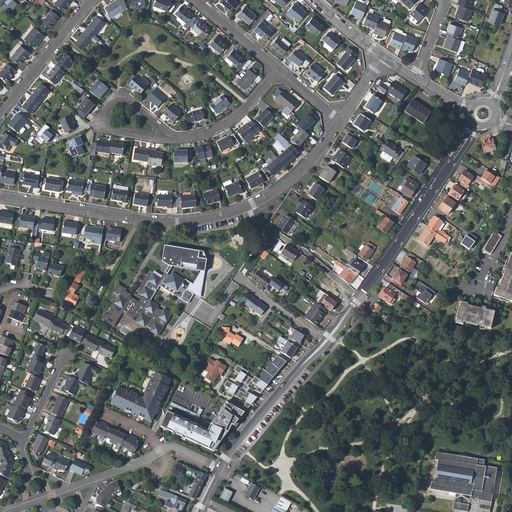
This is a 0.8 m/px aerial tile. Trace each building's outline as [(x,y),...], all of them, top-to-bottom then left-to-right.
[(13,10),(18,4),(13,0),(11,0),(7,4),(13,10)] [(57,0),(54,4),(63,11),(70,2),(71,3),(73,0),(57,0)] [(105,8),(111,18),(124,9),(123,9),(117,0),(115,0),(112,2),(113,3),(105,8)] [(117,0),(123,9),(126,7),(124,0),(117,0)] [(155,0),(153,6),(167,11),(170,0),(155,0)] [(220,0),(220,1),(231,11),(238,3),(234,0),(220,0)] [(356,0),(350,14),(361,18),(367,5),(357,0),(356,0)] [(458,0),(457,4),(459,5),(470,9),(473,0),(458,0)] [(306,12),(295,2),(285,14),(290,18),(292,16),(299,21),(306,12)] [(427,11),(419,3),(409,13),(418,21),(427,11)] [(488,21),(499,25),(503,13),(499,12),(502,6),(495,3),(488,21)] [(181,5),(175,13),(185,22),(183,25),(186,28),(195,18),(192,15),(192,14),(181,5)] [(468,21),(472,10),(470,9),(459,5),(455,16),(468,21)] [(241,17),(249,24),(256,15),(245,6),(237,16),(240,19),(241,17)] [(363,24),(374,29),(378,19),(379,16),(372,13),(374,10),(370,8),(369,12),(368,12),(363,24)] [(41,23),(49,30),(60,17),(51,10),(41,23)] [(96,15),(86,28),(95,35),(105,23),(96,15)] [(305,25),(317,35),(324,27),(312,17),(305,25)] [(383,21),(378,19),(374,29),(373,32),(384,36),(390,22),(389,20),(385,18),(383,21)] [(192,28),(203,37),(210,29),(199,20),(192,28)] [(254,30),(265,40),(273,31),(265,24),(266,23),(262,20),(254,30)] [(450,24),(445,35),(448,36),(458,40),(463,28),(450,24)] [(24,39),(35,48),(44,36),(34,27),(24,39)] [(85,47),(95,35),(86,28),(76,39),(85,47)] [(389,44),(400,49),(400,47),(406,34),(403,32),(402,30),(398,29),(397,29),(396,32),(394,31),(389,44)] [(333,49),(334,50),(341,41),(332,34),(329,32),(322,40),(325,42),(333,49)] [(417,38),(406,34),(400,47),(412,52),(417,38)] [(210,44),(220,53),(227,44),(220,39),(220,38),(217,35),(210,44)] [(289,46),(288,46),(281,40),(280,39),(281,38),(278,36),(271,44),(283,54),(289,46)] [(444,47),(457,51),(461,40),(458,40),(448,36),(444,47)] [(281,40),(288,46),(291,43),(284,37),(281,40)] [(333,49),(325,42),(324,45),(324,46),(330,52),(332,51),(333,49)] [(11,57),(20,64),(26,56),(28,57),(30,53),(20,46),(11,57)] [(336,64),(345,70),(354,59),(353,58),(356,54),(348,47),(345,51),(346,52),(336,64)] [(233,62),(238,66),(243,59),(244,59),(237,53),(237,52),(233,49),(227,57),(233,62)] [(296,50),(288,59),(291,62),(292,61),(298,67),(302,62),(307,66),(310,62),(305,58),(305,59),(296,50)] [(65,54),(56,65),(64,72),(67,69),(66,69),(73,60),(65,54)] [(435,70),(448,74),(452,63),(453,61),(449,59),(448,61),(439,59),(435,70)] [(0,72),(0,77),(6,83),(13,75),(13,74),(15,71),(7,64),(0,72)] [(313,64),(305,73),(314,80),(315,79),(318,82),(324,75),(321,72),(322,71),(313,64)] [(54,85),(64,72),(56,65),(45,78),(54,85)] [(454,81),(465,86),(467,81),(470,73),(459,68),(454,81)] [(467,81),(478,86),(481,87),(487,75),(483,73),(475,70),(472,68),(470,73),(467,81)] [(256,75),(248,69),(245,73),(243,71),(238,77),(240,78),(237,83),(245,89),(256,75)] [(126,81),(129,84),(135,76),(132,74),(126,81)] [(324,88),(332,95),(341,85),(342,86),(345,83),(335,74),(324,88)] [(128,85),(140,94),(147,86),(139,80),(140,79),(136,75),(135,76),(128,85)] [(139,80),(147,86),(149,84),(149,82),(142,76),(140,79),(139,80)] [(90,90),(100,99),(108,88),(98,80),(90,90)] [(386,91),(400,101),(407,91),(402,88),(402,89),(395,84),(395,83),(392,81),(386,91)] [(41,84),(31,95),(40,102),(49,91),(41,84)] [(80,93),(83,90),(76,85),(74,88),(80,93)] [(154,106),(156,108),(165,98),(155,89),(147,98),(154,105),(154,106)] [(276,98),(282,91),(278,89),(273,95),(276,98)] [(276,98),(275,99),(286,108),(283,111),(288,115),(298,103),(283,90),(282,91),(276,98)] [(30,114),(40,102),(31,95),(22,107),(30,114)] [(210,106),(216,114),(229,104),(222,95),(210,106)] [(364,108),(373,114),(381,102),(372,96),(364,108)] [(74,106),(86,115),(94,105),(86,98),(81,104),(78,101),(74,106)] [(404,111),(423,124),(430,112),(412,100),(404,111)] [(163,113),(173,122),(181,113),(170,105),(163,113)] [(190,112),(185,114),(187,123),(192,122),(193,122),(205,119),(202,108),(190,112)] [(255,119),(263,127),(274,116),(266,109),(255,119)] [(8,125),(18,132),(27,121),(17,113),(8,125)] [(353,125),(362,131),(370,120),(360,114),(353,125)] [(59,120),(65,133),(75,129),(76,132),(74,133),(75,135),(85,130),(81,122),(73,125),(72,122),(73,122),(70,115),(59,120)] [(307,115),(297,125),(298,126),(301,128),(305,132),(315,121),(307,115)] [(237,131),(243,140),(251,134),(253,137),(256,134),(255,134),(260,130),(251,121),(247,123),(237,131)] [(44,140),(46,143),(52,135),(47,131),(49,128),(44,124),(36,135),(39,137),(37,139),(42,143),(44,140)] [(298,126),(293,133),(295,135),(301,128),(298,126)] [(295,135),(291,140),(299,146),(303,141),(309,135),(305,132),(301,128),(295,135)] [(342,142),(351,148),(358,138),(349,131),(342,142)] [(4,149),(7,151),(11,145),(14,147),(17,142),(14,140),(14,139),(3,132),(0,136),(0,147),(3,150),(4,149)] [(251,134),(243,140),(246,143),(252,140),(251,138),(253,137),(251,134)] [(216,142),(221,152),(231,147),(231,148),(235,146),(229,135),(216,142)] [(69,148),(73,157),(78,155),(79,156),(84,154),(80,145),(82,144),(79,137),(69,141),(69,142),(66,143),(68,148),(69,148)] [(481,142),(484,153),(495,150),(492,139),(481,142)] [(95,152),(110,154),(110,153),(112,143),(97,140),(96,143),(95,152)] [(291,145),(297,150),(304,142),(303,141),(299,146),(291,140),(289,143),(291,145)] [(398,161),(403,153),(397,149),(398,148),(392,144),(385,140),(379,149),(383,151),(380,155),(380,156),(388,162),(389,161),(392,157),(398,161)] [(124,144),(112,143),(110,153),(122,155),(124,144)] [(289,148),(277,158),(284,166),(296,156),(295,156),(299,152),(291,145),(288,148),(289,148)] [(195,149),(198,160),(212,156),(210,146),(203,148),(202,147),(195,149)] [(133,159),(148,162),(150,149),(146,148),(145,150),(135,148),(133,159)] [(152,163),(161,165),(163,153),(156,152),(156,150),(150,149),(148,162),(147,165),(152,165),(152,163)] [(173,163),(188,163),(187,150),(173,150),(173,163)] [(330,159),(343,168),(351,157),(339,150),(334,157),(332,156),(330,159)] [(407,167),(419,175),(426,164),(413,156),(407,167)] [(273,176),(284,166),(277,158),(265,168),(264,166),(261,169),(268,179),(272,176),(273,176)] [(319,176),(328,183),(335,172),(326,166),(319,176)] [(485,171),(481,178),(490,184),(492,186),(494,186),(499,179),(494,176),(496,174),(487,169),(485,171)] [(15,173),(2,171),(1,179),(0,181),(0,182),(13,185),(15,173)] [(245,179),(251,189),(264,181),(259,171),(245,179)] [(461,181),(459,184),(469,191),(471,188),(467,186),(473,177),(464,171),(458,179),(461,181)] [(39,176),(21,172),(19,180),(23,181),(23,184),(31,186),(30,188),(33,188),(33,187),(37,187),(38,184),(39,176)] [(483,184),(488,187),(490,184),(481,178),(477,175),(475,180),(482,184),(483,184)] [(400,191),(410,197),(418,184),(407,177),(404,181),(403,180),(400,184),(403,187),(400,191)] [(44,190),(59,192),(61,180),(47,178),(44,190)] [(73,194),(82,196),(82,192),(86,192),(87,184),(84,183),(84,182),(69,179),(67,191),(73,192),(73,194)] [(224,187),(228,197),(238,193),(238,195),(243,193),(238,181),(224,187)] [(307,194),(316,200),(323,189),(315,183),(307,194)] [(93,197),(104,199),(106,187),(91,184),(89,196),(93,196),(93,197)] [(454,185),(448,194),(458,200),(464,191),(454,185)] [(128,191),(127,191),(114,189),(113,189),(111,199),(122,201),(122,202),(126,203),(128,191)] [(203,194),(206,205),(220,201),(217,190),(203,194)] [(191,196),(180,197),(181,207),(181,208),(196,206),(195,192),(190,192),(191,196)] [(133,204),(147,206),(149,195),(135,193),(133,204)] [(171,208),(171,206),(172,193),(168,193),(168,196),(158,196),(157,207),(167,207),(167,208),(171,208)] [(392,209),(399,214),(408,203),(400,197),(392,209)] [(446,197),(439,209),(447,215),(455,203),(446,197)] [(294,212),(305,218),(313,207),(302,200),(299,199),(297,203),(299,205),(294,212)] [(0,210),(0,222),(12,224),(13,213),(6,212),(5,211),(0,210)] [(386,218),(386,216),(377,210),(375,212),(384,219),(378,228),(386,233),(393,223),(386,218)] [(19,227),(33,230),(35,217),(25,215),(25,214),(21,214),(19,227)] [(290,232),(292,233),(298,223),(285,215),(284,217),(283,217),(277,227),(288,234),(290,232)] [(434,216),(427,226),(442,237),(445,233),(442,231),(441,231),(438,229),(439,228),(441,229),(444,225),(442,223),(443,222),(434,216)] [(42,220),(38,220),(37,228),(40,229),(41,229),(53,231),(55,219),(42,217),(42,220)] [(73,224),(64,223),(62,233),(71,234),(76,235),(77,223),(73,222),(73,224)] [(101,244),(103,227),(96,226),(96,228),(85,226),(83,238),(91,239),(90,242),(101,244)] [(447,240),(442,237),(427,226),(418,240),(427,247),(434,237),(444,244),(447,240)] [(106,239),(120,241),(122,230),(108,228),(106,239)] [(493,232),(481,252),(484,254),(485,252),(490,255),(501,236),(493,232)] [(460,244),(469,250),(477,238),(470,234),(468,237),(466,236),(460,244)] [(358,254),(367,261),(376,247),(367,241),(364,246),(362,245),(359,249),(361,250),(358,254)] [(15,243),(10,245),(6,262),(11,263),(11,264),(17,266),(19,259),(20,258),(22,249),(23,250),(24,245),(15,243)] [(294,261),(299,253),(291,248),(287,245),(281,253),(294,261)] [(203,253),(166,246),(163,257),(167,267),(170,269),(200,274),(205,275),(207,263),(203,253)] [(355,259),(357,256),(352,253),(347,250),(345,253),(355,259)] [(41,269),(45,270),(47,261),(42,259),(43,256),(39,255),(39,253),(34,252),(33,260),(37,261),(36,267),(39,267),(41,269)] [(409,272),(418,259),(409,253),(400,266),(409,272)] [(511,253),(506,266),(504,266),(503,269),(505,270),(498,289),(496,288),(493,295),(511,302),(511,253)] [(64,266),(55,264),(56,260),(51,258),(46,275),(51,276),(52,274),(58,276),(60,275),(61,271),(63,270),(64,266)] [(349,284),(357,274),(363,266),(351,259),(347,264),(338,259),(337,261),(336,261),(334,263),(344,269),(339,276),(349,284)] [(64,300),(75,305),(79,298),(78,296),(74,294),(73,294),(75,290),(76,290),(79,285),(79,284),(81,280),(82,280),(84,276),(83,275),(85,272),(82,270),(83,269),(81,268),(68,291),(69,291),(64,300)] [(398,269),(392,279),(400,285),(407,275),(398,269)] [(252,278),(263,286),(263,285),(266,287),(269,284),(273,278),(270,276),(269,278),(258,270),(252,278)] [(415,270),(410,276),(416,279),(420,273),(415,270)] [(114,326),(122,313),(124,309),(133,315),(134,313),(140,316),(141,315),(149,319),(145,325),(151,328),(150,330),(158,335),(171,314),(163,309),(162,311),(157,307),(158,306),(150,301),(159,286),(162,288),(165,284),(176,291),(174,295),(180,299),(188,286),(182,283),(184,280),(172,272),(170,275),(167,274),(164,272),(161,277),(153,273),(140,294),(142,296),(138,301),(130,296),(131,294),(125,291),(126,289),(118,284),(113,292),(119,295),(114,302),(112,301),(109,307),(110,309),(107,314),(105,313),(102,319),(114,326)] [(190,283),(188,286),(196,292),(201,294),(205,275),(200,274),(195,285),(190,283)] [(310,274),(306,280),(310,283),(314,278),(310,274)] [(273,278),(269,284),(278,290),(280,287),(285,291),(288,287),(274,277),(273,278)] [(338,299),(346,291),(334,281),(331,284),(336,288),(331,294),(338,299)] [(435,293),(419,282),(414,289),(421,294),(420,295),(419,294),(416,298),(425,304),(431,296),(433,297),(435,293)] [(393,298),(398,290),(389,283),(380,297),(391,305),(395,300),(393,298)] [(162,288),(174,295),(176,291),(165,284),(162,288)] [(188,286),(180,299),(188,304),(196,292),(188,286)] [(406,300),(408,297),(400,291),(397,294),(406,300)] [(324,293),(322,292),(315,302),(317,303),(324,293)] [(317,303),(324,309),(325,307),(330,311),(336,303),(328,296),(324,293),(317,303)] [(266,307),(250,296),(244,303),(260,315),(266,307)] [(12,306),(11,310),(23,314),(26,306),(15,302),(13,306),(12,306)] [(313,307),(306,318),(316,325),(324,314),(324,313),(326,310),(324,309),(317,303),(315,302),(312,306),(313,307)] [(460,302),(455,323),(463,325),(463,323),(477,326),(477,325),(481,326),(481,327),(490,329),(494,311),(485,309),(485,307),(481,306),(481,308),(467,305),(467,303),(460,302)] [(375,303),(370,311),(378,313),(382,308),(375,303)] [(122,313),(144,327),(145,325),(149,319),(141,315),(140,316),(134,313),(133,315),(124,309),(122,313)] [(23,314),(11,310),(10,313),(9,318),(21,322),(23,314)] [(43,326),(47,328),(52,319),(53,317),(38,310),(33,320),(43,325),(43,326)] [(52,332),(58,335),(59,333),(61,334),(65,336),(69,327),(52,319),(47,328),(50,329),(52,330),(52,332)] [(75,341),(81,343),(85,335),(83,334),(84,331),(73,326),(68,337),(72,339),(73,337),(76,338),(75,341)] [(236,334),(235,336),(235,337),(233,335),(232,334),(230,333),(229,333),(229,328),(222,328),(222,333),(221,333),(221,342),(226,342),(230,344),(231,342),(238,347),(243,339),(236,334)] [(289,337),(286,341),(297,348),(298,348),(301,345),(300,344),(299,343),(301,340),(303,336),(294,330),(292,333),(293,335),(291,338),(289,337)] [(86,348),(92,350),(93,349),(95,350),(98,352),(102,342),(85,334),(85,335),(81,343),(84,345),(86,346),(86,348)] [(0,340),(0,344),(11,348),(14,340),(2,336),(0,341),(0,340)] [(290,358),(297,348),(286,341),(279,336),(277,340),(281,343),(278,348),(281,351),(280,352),(281,352),(290,358)] [(33,351),(32,355),(33,355),(40,359),(46,346),(36,342),(32,350),(33,351)] [(97,353),(102,355),(103,354),(106,355),(110,357),(115,348),(102,342),(98,352),(97,353)] [(11,348),(0,344),(0,353),(8,356),(11,348)] [(40,366),(42,364),(43,360),(40,359),(33,355),(25,372),(31,375),(36,377),(37,374),(38,372),(39,372),(42,367),(40,366)] [(277,356),(271,364),(279,370),(286,361),(277,356)] [(205,378),(213,383),(217,377),(217,376),(218,374),(219,374),(221,375),(226,367),(216,360),(215,362),(209,358),(203,366),(207,369),(206,371),(208,373),(205,378)] [(74,374),(72,378),(81,382),(87,385),(89,381),(88,380),(91,373),(95,374),(97,370),(82,363),(76,375),(74,374)] [(271,364),(265,371),(272,377),(279,370),(271,364)] [(260,394),(267,385),(267,384),(258,379),(254,376),(252,379),(246,375),(248,372),(237,365),(233,370),(239,373),(235,379),(241,383),(241,382),(248,385),(251,381),(258,386),(255,391),(260,394)] [(265,371),(258,379),(267,384),(272,377),(265,371)] [(153,373),(141,399),(139,400),(136,399),(137,397),(116,388),(108,404),(130,414),(130,415),(134,417),(134,416),(149,423),(169,381),(153,373)] [(34,392),(40,379),(36,377),(31,375),(24,387),(34,392)] [(79,386),(81,382),(72,378),(68,376),(66,381),(67,381),(68,382),(67,385),(65,384),(63,390),(68,393),(68,394),(73,396),(76,388),(78,389),(79,386)] [(226,380),(218,392),(231,399),(233,395),(241,400),(243,397),(247,399),(245,401),(246,402),(243,406),(247,408),(256,398),(246,392),(245,394),(236,389),(238,387),(226,380)] [(92,397),(97,400),(101,391),(96,389),(92,397)] [(20,390),(13,406),(24,411),(25,408),(26,406),(28,406),(31,400),(29,400),(30,398),(31,395),(20,390)] [(60,417),(68,400),(57,395),(55,399),(56,399),(57,400),(54,406),(51,413),(49,416),(59,420),(60,417)] [(196,414),(199,409),(174,397),(171,402),(196,414)] [(198,418),(199,418),(202,410),(199,409),(196,414),(171,402),(170,404),(198,418)] [(211,424),(225,431),(231,424),(233,425),(238,419),(236,418),(239,414),(241,416),(244,412),(242,411),(228,403),(225,406),(224,405),(219,414),(217,417),(216,417),(211,424)] [(23,416),(24,412),(24,411),(13,406),(10,405),(8,410),(10,411),(7,417),(19,422),(22,416),(23,416)] [(167,411),(160,426),(213,451),(227,432),(225,431),(211,424),(199,418),(198,418),(195,424),(167,411)] [(52,436),(59,420),(49,416),(48,415),(46,419),(47,420),(46,423),(47,423),(45,426),(43,431),(47,433),(48,434),(52,436)] [(94,423),(90,433),(97,437),(103,425),(99,423),(99,425),(94,423)] [(106,426),(103,425),(97,437),(96,440),(103,443),(105,440),(105,439),(110,429),(105,427),(106,426)] [(110,429),(105,439),(109,441),(108,443),(111,445),(118,431),(114,430),(114,431),(110,429)] [(118,431),(111,445),(115,446),(116,444),(119,446),(124,436),(120,434),(121,433),(118,431)] [(48,439),(39,434),(38,436),(32,449),(35,456),(38,457),(41,452),(47,440),(48,439)] [(119,447),(127,450),(133,438),(129,436),(129,438),(124,436),(119,446),(119,447)] [(127,450),(126,452),(133,455),(139,443),(136,441),(136,440),(133,438),(127,450)] [(8,453),(5,446),(3,445),(4,444),(0,441),(0,456),(2,455),(3,458),(10,456),(9,453),(8,453)] [(433,481),(431,489),(472,497),(471,499),(473,500),(475,502),(477,500),(479,501),(480,498),(493,501),(499,470),(485,467),(487,461),(479,460),(462,455),(462,457),(438,452),(437,460),(440,461),(436,482),(433,481)] [(50,467),(53,468),(57,460),(54,458),(54,457),(46,454),(42,462),(50,466),(50,467)] [(13,463),(10,456),(3,458),(0,459),(0,473),(3,475),(4,477),(9,480),(12,473),(10,473),(11,469),(14,468),(12,463),(13,463)] [(69,462),(58,457),(57,460),(53,468),(57,470),(57,469),(58,468),(61,469),(65,471),(69,462)] [(90,466),(74,459),(69,469),(73,471),(73,470),(81,474),(82,472),(85,473),(86,471),(88,472),(90,466)] [(174,470),(182,473),(184,468),(177,465),(174,470)] [(180,479),(182,473),(174,470),(172,475),(180,479)] [(188,495),(195,499),(198,492),(202,484),(207,475),(199,472),(198,473),(194,481),(191,489),(189,493),(188,495)] [(110,484),(104,489),(112,498),(117,494),(122,492),(116,481),(110,484)] [(139,484),(134,482),(130,490),(133,491),(135,492),(139,484)] [(250,482),(244,495),(253,499),(259,487),(250,482)] [(152,492),(164,497),(166,493),(154,488),(152,492)] [(234,492),(226,488),(221,498),(229,502),(234,492)] [(112,498),(104,489),(97,495),(94,501),(96,502),(95,504),(104,508),(105,506),(107,502),(112,498)] [(167,507),(178,511),(180,511),(186,500),(177,497),(177,496),(174,495),(173,498),(172,497),(170,502),(166,501),(164,505),(167,507)] [(274,505),(270,511),(284,511),(290,501),(280,496),(276,505),(274,505)] [(127,511),(129,506),(130,504),(125,501),(123,505),(119,511),(128,511),(127,511)] [(467,511),(469,505),(454,502),(452,510),(464,511),(467,511)]
